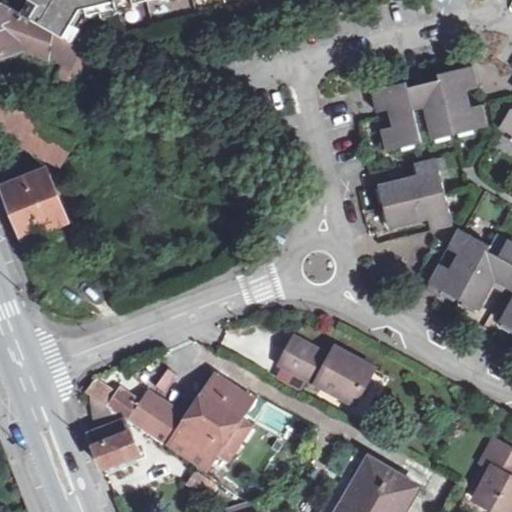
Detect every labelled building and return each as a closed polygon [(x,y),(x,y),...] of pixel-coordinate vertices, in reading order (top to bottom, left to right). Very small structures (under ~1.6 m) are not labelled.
[(119,13),(125,35),(262,0),(28,0),(28,1),(30,2),(22,15),(71,44),(87,17),(100,14),(102,18),(119,13)] [(17,13),(5,5),(0,7),(0,56),(21,50),(60,65),(71,44),(22,15),(17,13)] [(71,44),(60,65),(93,77),(101,63),(74,48),(75,45),(71,44)] [(454,68),(439,72),(440,78),(453,135),(457,134),(458,138),(475,134),(474,130),(468,109),(467,105),(471,103),(469,95),(465,96),(464,89),(477,85),(473,66),(466,66),(465,61),(454,64),(454,68)] [(422,67),(408,70),(412,85),(417,104),(425,102),(426,108),(424,110),(426,119),(429,119),(436,144),(450,141),(449,136),(453,135),(440,78),(426,81),(422,67)] [(371,90),(376,110),(391,106),(393,113),(389,114),(390,121),(394,120),(396,125),(381,128),(387,151),(402,147),(403,151),(416,148),(416,144),(421,142),(412,105),(407,86),(406,81),(390,85),(389,80),(376,83),(377,88),(371,90)] [(407,86),(412,105),(417,104),(412,85),(407,86)] [(0,100),(0,132),(55,162),(69,137),(65,136),(0,100)] [(468,109),(474,130),(487,126),(482,105),(468,109)] [(511,109),(501,128),(511,134),(511,138),(511,140),(511,109)] [(404,182),(376,189),(379,202),(383,202),(385,206),(442,192),(437,173),(444,170),(441,157),(414,164),(417,178),(412,180),(411,176),(403,178),(404,182)] [(47,171),(4,188),(24,237),(66,221),(47,171)] [(442,192),(385,206),(386,211),(381,212),(385,226),(414,220),(415,223),(422,221),(421,218),(426,217),(430,231),(458,224),(454,210),(447,211),(442,192)] [(458,230),(447,249),(459,255),(463,257),(474,238),(463,232),(458,230)] [(488,246),(486,250),(497,256),(505,242),(494,235),(488,246)] [(428,284),(425,290),(436,297),(438,298),(440,295),(452,301),(454,297),(458,299),(486,250),(488,246),(474,238),(463,257),(459,255),(456,261),(453,260),(449,267),(452,269),(450,271),(438,264),(428,284)] [(486,250),(458,299),(462,301),(460,305),(473,313),(486,290),(489,291),(493,284),(490,283),(494,276),(506,283),(511,272),(511,245),(505,242),(497,256),(486,250)] [(459,255),(447,249),(438,264),(450,271),(452,269),(449,267),(453,260),(456,261),(459,255)] [(511,272),(506,283),(511,286),(511,295),(508,302),(511,304),(498,327),(511,333),(511,272)] [(490,283),(493,284),(503,290),(506,283),(494,276),(490,283)] [(511,286),(506,283),(503,290),(511,294),(511,286)] [(297,339),(283,364),(357,404),(376,369),(339,349),(334,358),(297,339)] [(147,391),(129,419),(205,470),(216,452),(238,419),(251,399),(216,375),(187,418),(185,422),(172,413),(174,409),(147,391)] [(90,396),(127,419),(137,401),(119,390),(115,397),(94,384),(88,393),(90,396)] [(90,433),(103,468),(140,453),(127,419),(90,396),(94,421),(104,428),(90,433)] [(187,418),(174,409),(172,413),(185,422),(187,418)] [(249,426),(238,419),(216,452),(228,458),(249,426)] [(491,469),(474,501),(494,511),(511,511),(511,479),(510,479),(504,475),(508,468),(511,470),(511,451),(494,441),(481,464),(491,469)] [(336,511),(367,457),(353,450),(318,511),(336,511)] [(367,457),(336,511),(402,511),(417,486),(367,457)] [(218,484),(196,470),(187,484),(209,499),(218,484)]
